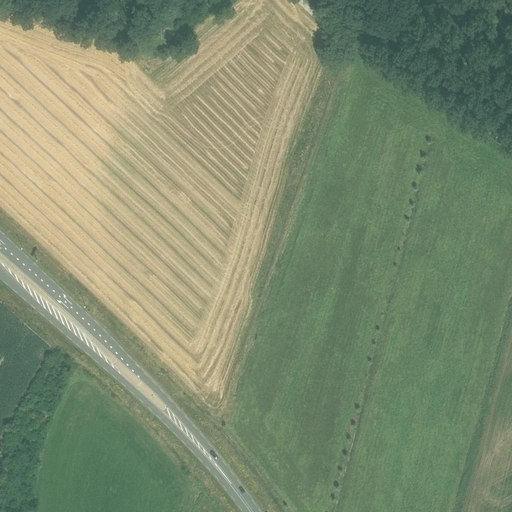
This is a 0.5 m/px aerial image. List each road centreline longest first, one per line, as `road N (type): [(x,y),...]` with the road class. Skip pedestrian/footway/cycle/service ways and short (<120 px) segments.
road 1 (primary): [(241,499),(160,389),(0,244)]
road 2 (primary): [(0,272),(149,403),(241,499)]
